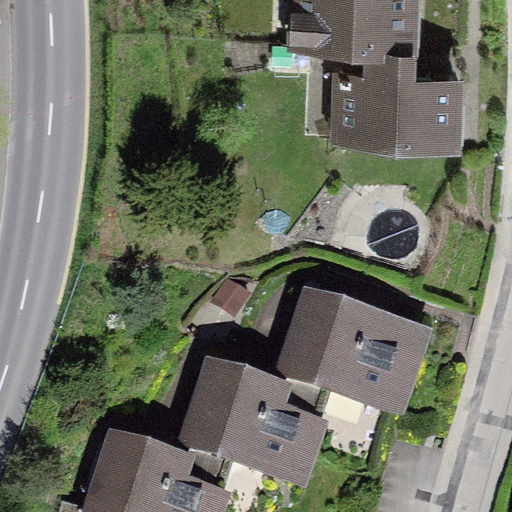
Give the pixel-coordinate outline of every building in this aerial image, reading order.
[(277,0),(280,48),(349,53),(374,54),(373,44),(405,47),(407,0),(277,0)] [(349,53),(351,70),(320,68),(320,142),(450,152),(451,73),(408,70),(405,47),(373,44),(374,54),(349,53)] [(396,414),(422,342),(303,301),(278,372),(396,414)] [(279,393),(194,364),(164,452),(293,495),(316,429),(272,414),(279,393)] [(392,434),(348,422),(321,511),(369,511),(375,494),(382,470),(388,448),(392,434)] [(184,464),(98,434),(70,511),(214,511),(219,499),(177,484),(184,464)]
